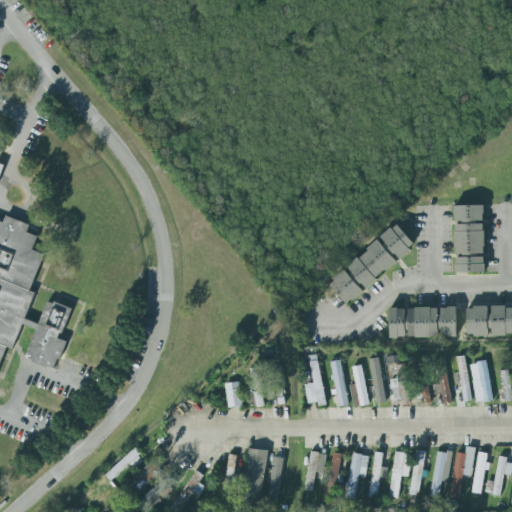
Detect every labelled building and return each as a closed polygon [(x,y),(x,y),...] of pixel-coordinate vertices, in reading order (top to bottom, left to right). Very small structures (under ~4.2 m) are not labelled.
[(484,272),(484,206),(454,206),(454,223),(455,223),(455,273),(484,272)] [(56,370),(66,341),(60,339),(71,308),(47,300),(39,324),(23,319),(45,255),(32,250),(37,236),(27,233),(30,224),(5,216),(3,223),(0,221),(0,374),(17,323),(35,329),(25,360),(56,370)] [(347,305),(365,290),(364,290),(415,246),(397,224),(327,283),(347,305)] [(467,307),(474,307),(473,305),(487,305),(487,313),(492,313),(492,305),(505,304),(506,307),(511,307),(511,332),(506,332),(506,335),(492,335),(492,327),(488,327),(488,335),(474,336),(474,333),(467,333),(467,307)] [(390,338),(406,337),(405,308),(389,309),(390,338)] [(456,337),(456,308),(439,308),(407,308),(407,338),(439,337),(456,337)] [(385,357),(387,365),(400,363),(399,355),(385,357)] [(464,401),(456,357),(464,355),(472,400),(464,401)] [(383,384),(379,358),(369,359),(373,386),(383,384)] [(309,361),(317,360),(326,405),(318,407),(309,361)] [(338,406),(330,361),(340,360),(348,404),(338,406)] [(476,363),(478,375),(471,376),(477,403),(494,400),(486,361),(476,363)] [(247,393),(254,393),(256,408),(264,407),(260,368),(250,369),(252,387),(246,387),(247,393)] [(501,371),(504,402),(511,400),(511,397),(509,370),(501,371)] [(433,385),(434,394),(442,394),(442,405),(450,404),(448,371),(438,371),(439,385),(433,385)] [(242,406),(238,382),(225,384),(229,408),(242,406)] [(431,402),(428,382),(415,384),(417,404),(431,402)] [(475,448),(466,447),(465,454),(456,453),(449,498),(459,499),(463,475),(471,477),(475,448)] [(259,511),(267,451),(248,448),(240,511),(259,511)] [(143,459),(133,449),(105,476),(111,482),(129,464),(134,469),(143,459)] [(410,495),(420,496),(424,451),(415,450),(410,495)] [(311,451),(304,490),(312,492),(316,472),(323,474),(326,455),(318,453),(319,452),(311,451)] [(431,496),(439,498),(441,481),(448,482),(452,453),(436,451),(431,496)] [(368,498),(377,499),(379,478),(386,479),(388,468),(381,467),(383,453),(375,452),(368,498)] [(398,498),(400,476),(407,477),(409,454),(394,452),(390,497),(398,498)] [(328,498),(336,499),(339,454),(331,453),(328,498)] [(483,494),(486,453),(477,453),(473,493),(483,494)] [(365,477),(369,456),(352,454),(345,498),(354,499),(358,476),(365,477)] [(285,460),(277,503),(266,501),(273,458),(285,460)] [(493,495),(500,496),(503,475),(511,476),(511,468),(511,460),(498,459),(493,495)] [(139,488),(144,481),(149,485),(160,469),(148,460),(132,483),(139,488)] [(179,511),(175,511),(170,508),(196,470),(203,475),(198,482),(205,487),(198,497),(193,493),(179,511)] [(168,487),(163,480),(135,503),(140,509),(168,487)]
